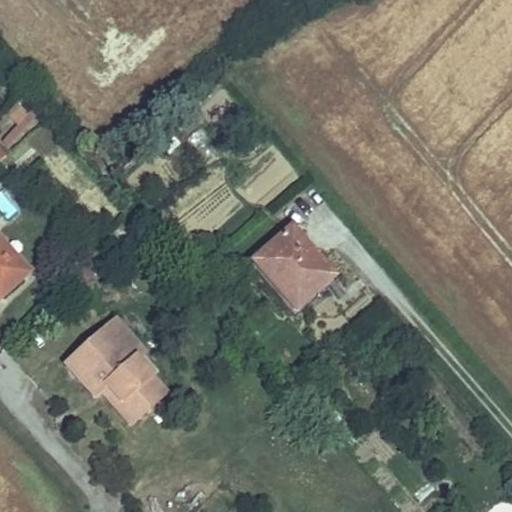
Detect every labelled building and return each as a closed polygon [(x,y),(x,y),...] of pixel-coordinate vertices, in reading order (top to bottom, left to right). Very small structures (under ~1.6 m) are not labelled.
[(0,140),(8,147),(33,118),(18,105),(0,126),(0,140)] [(333,277),(292,229),(253,263),(294,310),(333,277)] [(27,275),(24,272),(0,244),(0,256),(21,280),(27,275)] [(21,280),(0,256),(0,297),(0,298),(21,280)] [(144,354),(115,322),(99,337),(99,338),(127,368),(128,369),(137,361),(144,354)] [(145,383),(151,377),(137,361),(128,369),(127,368),(99,338),(99,337),(65,367),(94,400),(100,394),(106,389),(133,420),(135,421),(160,400),(159,399),(145,383)] [(160,400),(166,393),(151,377),(145,383),(159,399),(160,400)] [(133,420),(106,389),(100,394),(129,427),(135,421),(133,420)]
